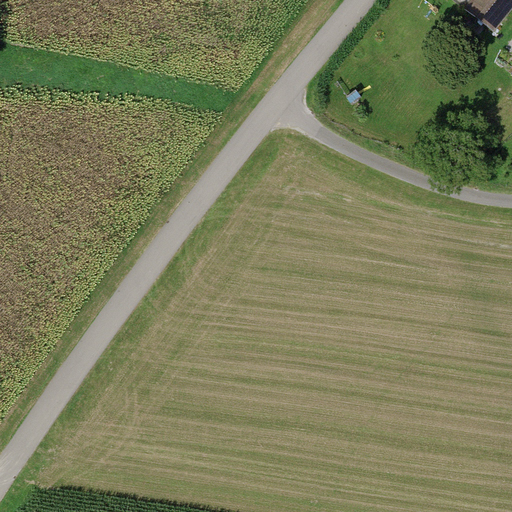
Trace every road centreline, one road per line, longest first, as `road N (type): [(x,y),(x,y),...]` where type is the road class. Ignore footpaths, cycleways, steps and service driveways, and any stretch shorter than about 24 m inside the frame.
road 1 (unclassified): [(0,481),(149,269),(361,0)]
road 2 (track): [(511,196),(433,183),(276,105)]
